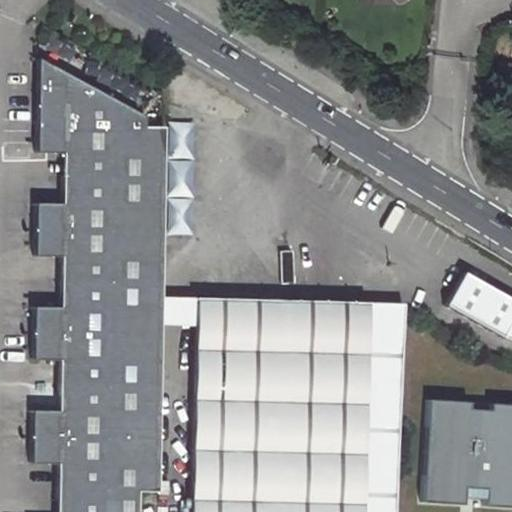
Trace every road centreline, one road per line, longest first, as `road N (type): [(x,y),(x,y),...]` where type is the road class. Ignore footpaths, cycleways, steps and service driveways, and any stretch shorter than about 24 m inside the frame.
road 1 (primary): [(437,187),(129,0)]
road 2 (residential): [(437,187),(457,0)]
road 3 (unknown): [(164,511),(170,340)]
